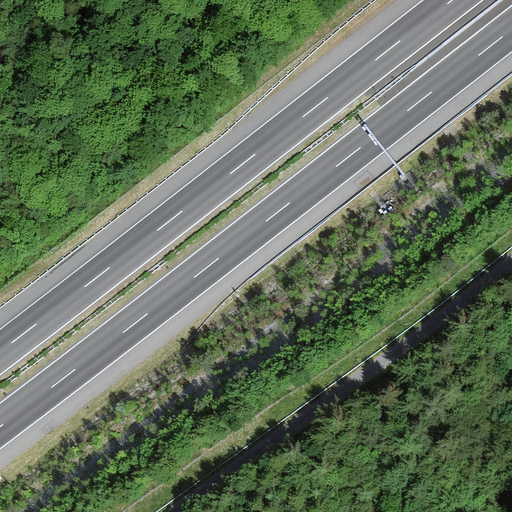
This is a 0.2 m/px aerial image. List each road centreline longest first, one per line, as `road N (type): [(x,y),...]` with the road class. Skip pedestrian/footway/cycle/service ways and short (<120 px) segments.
road 1 (motorway): [(0,426),(511,29)]
road 2 (motorway): [(453,0),(0,351)]
road 3 (unclassified): [(511,260),(174,511)]
